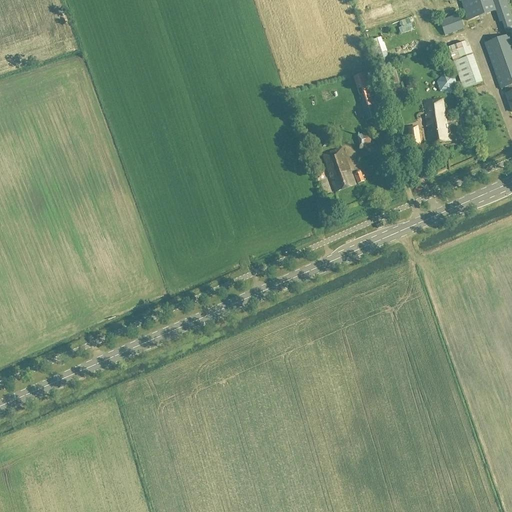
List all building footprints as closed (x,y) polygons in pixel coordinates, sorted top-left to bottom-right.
[(459,0),(466,21),(495,12),(499,23),(501,22),(505,34),(511,31),(511,23),(503,0),(459,0)] [(463,30),(458,15),(439,22),(444,37),(463,30)] [(511,46),(508,36),(484,45),(500,90),(504,89),(506,95),(505,95),(511,114),(511,113),(511,46)] [(467,42),(448,49),(452,62),(461,90),(482,84),(467,42)] [(352,78),(366,121),(381,116),(367,73),(352,78)] [(399,84),(396,75),(383,78),(386,88),(399,84)] [(451,80),(438,82),(440,93),(453,91),(451,80)] [(402,89),(391,93),(394,104),(406,100),(402,89)] [(443,100),(422,103),(428,146),(449,143),(443,100)] [(314,131),(319,148),(334,144),(328,126),(314,131)] [(409,152),(420,151),(417,128),(407,130),(409,152)] [(360,151),(370,147),(365,134),(355,138),(360,151)] [(321,155),(335,193),(355,186),(341,148),(321,155)] [(320,165),(313,167),(317,178),(324,176),(320,165)] [(360,173),(354,176),(357,185),(363,183),(360,173)]
